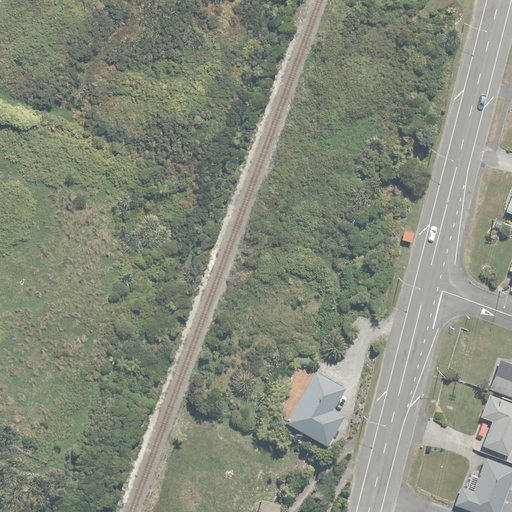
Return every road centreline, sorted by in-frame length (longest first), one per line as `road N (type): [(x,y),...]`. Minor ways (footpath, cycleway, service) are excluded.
road 1 (primary): [(427,286),(499,0)]
road 2 (primary): [(376,490),(427,286)]
